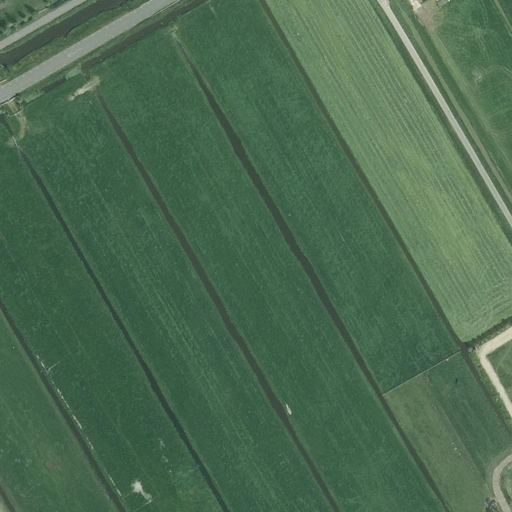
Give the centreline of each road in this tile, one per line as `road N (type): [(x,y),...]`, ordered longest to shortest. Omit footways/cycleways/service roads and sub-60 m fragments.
road 1 (unclassified): [(384,0),(511,221)]
road 2 (tertiary): [(164,0),(0,95)]
